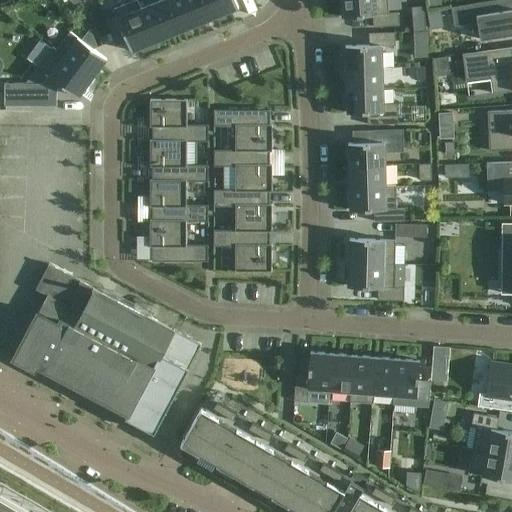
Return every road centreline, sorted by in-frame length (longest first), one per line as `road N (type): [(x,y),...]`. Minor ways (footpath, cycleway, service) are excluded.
road 1 (residential): [(307,319),(202,312),(114,266),(114,98),(289,17)]
road 2 (residential): [(289,17),(305,41),(307,319)]
road 3 (residential): [(209,511),(0,400)]
road 4 (unknown): [(72,125),(38,251),(0,324)]
road 5 (residential): [(511,334),(307,319)]
